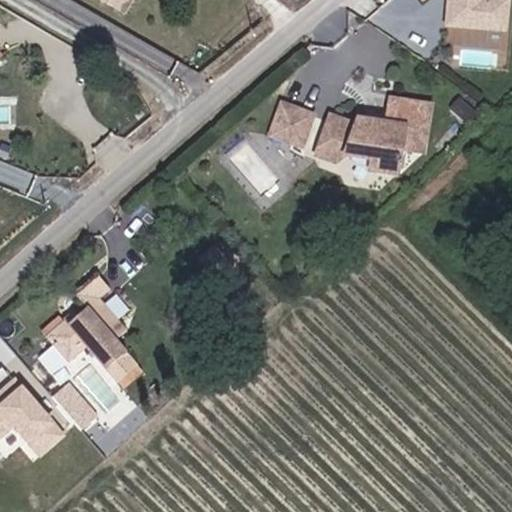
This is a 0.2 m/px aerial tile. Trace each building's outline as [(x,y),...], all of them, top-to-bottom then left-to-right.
[(131,0),(109,0),(126,9),(131,0)] [(511,0),(447,0),(445,25),(510,31),(511,0)] [(426,148),(433,101),(394,95),(390,120),(361,115),(359,122),(333,112),(320,151),(338,158),(349,151),(375,155),(373,167),(400,171),(404,145),(426,148)] [(303,144),(314,113),(285,102),(274,133),(303,144)] [(227,262),(214,247),(200,260),(213,275),(227,262)] [(137,366),(106,330),(118,320),(100,299),(110,291),(99,277),(77,296),(88,309),(78,317),(68,325),(65,321),(46,337),(68,364),(87,347),(117,382),(137,366)] [(68,325),(78,317),(74,313),(65,321),(68,325)] [(46,337),(65,321),(60,316),(41,332),(46,337)] [(17,434),(40,459),(68,434),(8,368),(0,375),(0,446),(2,448),(17,434)] [(84,430),(101,414),(70,381),(53,397),(84,430)]
